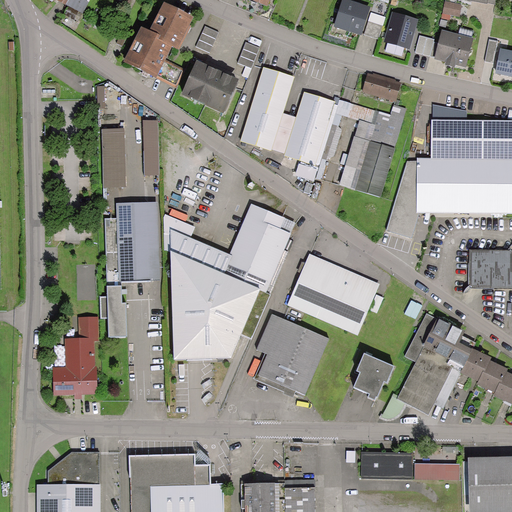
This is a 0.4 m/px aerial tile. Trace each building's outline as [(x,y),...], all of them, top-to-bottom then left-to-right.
[(69,0),(68,2),(81,10),(86,0),(69,0)] [(368,6),(351,0),(339,0),(332,23),(359,32),(368,6)] [(462,1),(457,0),(443,0),(439,19),(447,21),(449,13),(458,15),(462,1)] [(190,17),(164,3),(148,32),(171,44),(174,46),(190,17)] [(384,18),(368,13),(363,31),(378,36),(384,18)] [(413,49),(420,20),(393,14),(386,42),(413,49)] [(217,30),(203,23),(194,42),(209,49),(217,30)] [(126,31),(119,28),(114,40),(121,43),(126,31)] [(171,44),(148,32),(142,28),(123,61),(152,77),(155,72),(163,58),(171,44)] [(471,37),(442,29),(435,55),(446,58),(445,64),(454,66),(455,61),(465,63),(471,37)] [(431,57),(435,40),(420,36),(416,53),(431,57)] [(259,45),(243,39),(235,59),(251,65),(259,45)] [(493,64),(497,43),(490,41),(486,63),(493,64)] [(511,53),(498,51),(493,75),(511,78),(511,53)] [(163,58),(155,72),(176,83),(184,70),(163,58)] [(237,82),(195,62),(181,90),(224,110),(237,82)] [(293,75),(262,65),(239,138),(270,148),(293,75)] [(377,93),(382,75),(365,70),(360,88),(377,93)] [(382,75),(377,93),(395,98),(400,80),(382,75)] [(333,101),(302,91),(283,151),(314,161),(333,101)] [(375,108),(338,97),(316,171),(321,173),(325,159),(332,155),(340,127),(337,123),(339,113),(358,117),(372,121),(375,108)] [(372,121),(358,117),(339,185),(380,196),(405,104),(393,101),(390,112),(375,108),(372,121)] [(511,117),(431,118),(431,155),(511,155),(511,117)] [(158,120),(144,120),(145,175),(159,175),(158,120)] [(125,131),(103,131),(104,186),(126,186),(125,131)] [(417,155),(417,158),(417,206),(511,206),(511,155),(431,155),(417,155)] [(417,206),(417,158),(406,159),(385,227),(412,235),(415,225),(412,224),(417,206)] [(241,279),(270,211),(252,203),(230,256),(190,239),(196,227),(165,214),(164,217),(165,249),(170,249),(241,279)] [(155,205),(119,206),(120,218),(105,219),(109,298),(101,298),(102,318),(108,318),(109,338),(127,337),(126,304),(123,304),(122,282),(159,281),(155,205)] [(270,211),(241,279),(262,289),(292,220),(270,211)] [(511,246),(467,246),(467,285),(511,285),(511,246)] [(241,279),(170,249),(173,357),(230,354),(240,332),(250,336),(270,291),(262,289),(241,279)] [(375,286),(305,257),(286,302),(357,331),(368,306),(375,310),(381,296),(372,293),(375,286)] [(328,334),(271,310),(256,346),(265,350),(254,377),(283,389),(285,384),(304,391),(328,334)] [(442,406),(460,368),(471,346),(473,342),(459,335),(461,332),(454,328),(455,325),(425,310),(404,353),(416,359),(397,396),(404,400),(429,412),(434,402),(442,406)] [(67,368),(55,369),(55,392),(63,392),(63,396),(81,396),(81,392),(96,392),(96,368),(92,368),(92,341),(99,341),(98,320),(81,320),(81,340),(67,341),(67,368)] [(11,333),(0,332),(0,350),(12,350),(11,333)] [(460,368),(479,377),(488,358),(490,355),(471,346),(460,368)] [(392,362),(361,350),(355,366),(357,367),(350,386),(376,396),(384,373),(388,374),(392,362)] [(478,380),(495,389),(504,370),(506,367),(488,358),(479,377),(478,380)] [(0,376),(14,377),(14,361),(0,360),(0,376)] [(511,400),(511,373),(504,370),(495,389),(493,392),(511,401),(511,400)] [(0,409),(8,409),(8,393),(0,393),(0,409)] [(404,400),(397,396),(391,393),(381,413),(387,414),(392,413),(396,411),(399,409),(403,405),(404,400)] [(46,467),(46,481),(97,481),(96,452),(92,449),(70,449),(46,467)] [(194,450),(127,452),(128,511),(149,511),(149,481),(209,480),(209,462),(204,462),(194,450)] [(413,451),(361,450),(360,475),(412,476),(412,461),(413,451)] [(511,457),(468,458),(469,507),(511,506),(511,457)] [(412,461),(412,476),(457,477),(457,461),(412,461)] [(149,481),(149,511),(222,511),(221,479),(209,480),(149,481)] [(283,480),(237,481),(238,506),(242,506),(242,511),(283,511),(283,485),(283,480)] [(46,481),(38,481),(38,511),(96,511),(97,481),(46,481)] [(314,511),(314,485),(283,485),(283,511),(314,511)]
